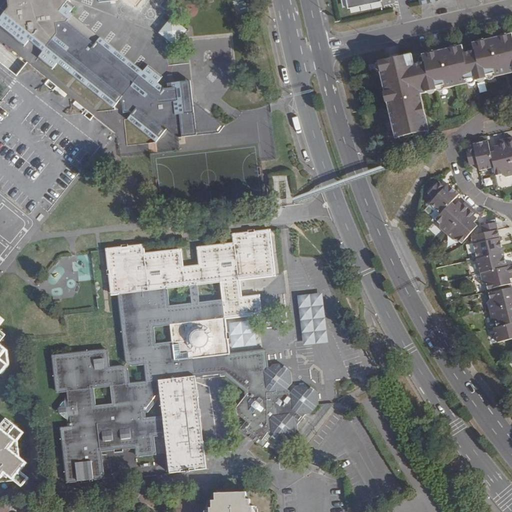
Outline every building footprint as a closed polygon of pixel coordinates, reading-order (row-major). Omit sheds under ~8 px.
[(8,0),(9,6),(0,16),(0,26),(25,47),(30,41),(43,51),(38,57),(52,69),(57,63),(114,109),(118,105),(123,104),(124,113),(128,113),(132,115),(128,120),(156,143),(168,129),(179,137),(218,134),(225,126),(193,101),(191,82),(167,85),(167,90),(158,82),(163,76),(149,65),(145,71),(73,13),(77,7),(70,1),(70,0),(99,0),(100,3),(119,1),(118,0),(8,0)] [(158,35),(175,46),(186,30),(169,19),(158,35)] [(420,92),(511,69),(511,36),(511,32),(422,54),(424,61),(414,64),(411,53),(406,55),(378,62),(396,138),(429,130),(420,92)] [(506,176),(511,174),(511,164),(506,139),(498,140),(501,150),(491,152),(495,167),(497,175),(503,173),(506,176)] [(491,152),(489,140),(474,143),(475,148),(467,150),(470,165),(479,163),(480,170),(495,167),(491,152)] [(444,214),(454,202),(462,193),(451,183),(447,187),(441,181),(431,192),(437,198),(432,203),(444,214)] [(449,233),(473,207),(467,201),(460,208),(454,202),(444,214),(438,219),(443,224),(442,227),(449,233)] [(479,212),(473,207),(449,233),(455,239),(459,238),(463,243),(479,225),(473,219),(479,212)] [(485,233),(501,230),(498,222),(489,224),(484,225),(485,233)] [(479,258),(505,252),(501,230),(485,233),(474,236),(479,258)] [(242,298),(240,280),(275,276),(270,231),(264,231),(233,235),(234,244),(199,248),(200,266),(184,268),(181,250),(145,255),(143,246),(108,250),(113,296),(119,295),(127,363),(131,366),(146,365),(148,382),(130,384),(128,369),(124,366),(110,368),(108,350),(54,357),(58,393),(68,392),(68,397),(66,398),(66,401),(60,408),(60,413),(68,419),(69,423),(71,423),(72,427),(62,428),(68,483),(105,478),(102,452),(137,447),(138,456),(156,454),(154,436),(166,435),(171,474),(186,472),(190,472),(207,470),(206,456),(205,449),(199,450),(198,442),(197,442),(190,376),(221,371),(246,391),(246,396),(236,408),(237,414),(246,421),(240,429),(248,435),(264,448),(265,446),(273,437),(279,442),(291,440),(298,431),(298,425),(305,415),(312,414),(319,405),(317,392),(308,385),(296,386),(289,396),(285,392),(292,383),(291,371),(282,364),(273,365),(271,368),(268,368),(266,350),(230,354),(230,349),(227,324),(226,319),(262,314),(259,296),(242,298)] [(479,258),(482,273),(509,267),(505,252),(479,258)] [(511,273),(511,265),(509,267),(482,273),(484,281),(489,283),(490,289),(511,283),(511,280),(511,274),(511,273)] [(491,311),(511,306),(511,288),(491,293),(492,299),(489,302),(491,311)] [(301,345),(326,343),(323,293),(297,294),(301,345)] [(498,327),(511,324),(511,306),(491,311),(493,319),(497,321),(498,327)] [(0,475),(3,472),(20,486),(27,478),(18,471),(26,462),(18,455),(15,440),(22,432),(5,418),(0,423),(0,372),(7,364),(0,358),(0,355),(5,349),(0,344),(0,322),(2,320),(0,318),(0,475)] [(227,324),(230,349),(254,346),(251,321),(227,324)] [(511,339),(511,324),(498,327),(495,328),(498,343),(511,339)] [(253,511),(253,505),(250,505),(250,498),(247,498),(246,493),(214,494),(215,500),(211,500),(211,509),(209,509),(208,511),(253,511)]
